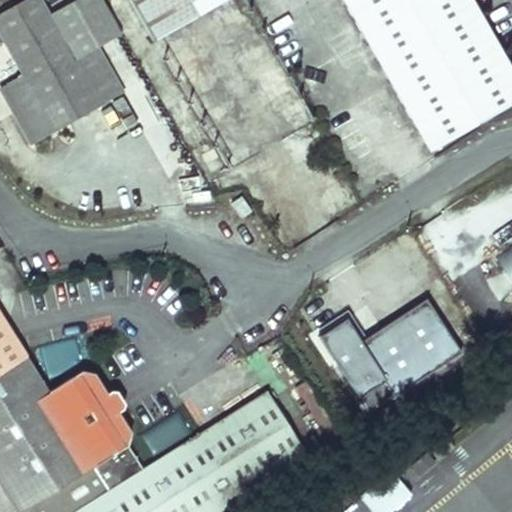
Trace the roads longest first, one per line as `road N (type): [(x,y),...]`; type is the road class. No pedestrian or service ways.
road 1 (unknown): [(290,276),(261,330),(216,355),(181,357),(111,321),(57,329)]
road 2 (unknown): [(414,199),(286,1)]
road 3 (unknown): [(393,511),(511,415)]
